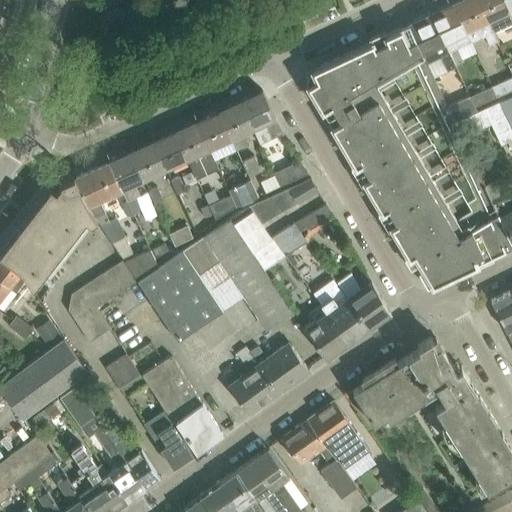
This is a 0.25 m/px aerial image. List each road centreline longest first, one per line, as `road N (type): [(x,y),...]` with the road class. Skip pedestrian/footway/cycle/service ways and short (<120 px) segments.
road 1 (residential): [(139,511),(418,310)]
road 2 (residential): [(418,310),(273,63)]
road 3 (residential): [(22,130),(93,143),(273,63)]
road 4 (residential): [(273,63),(409,0)]
road 5 (unclassified): [(22,130),(56,0)]
